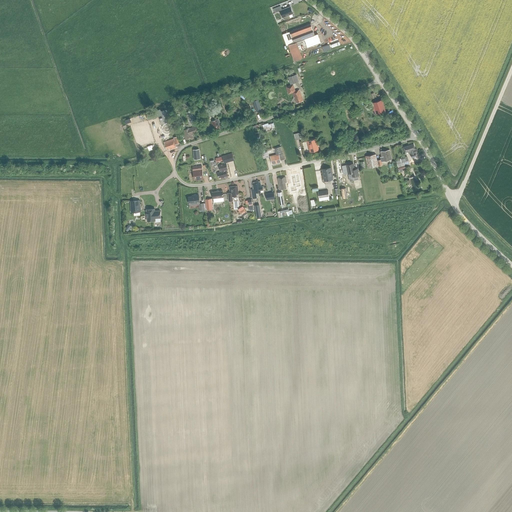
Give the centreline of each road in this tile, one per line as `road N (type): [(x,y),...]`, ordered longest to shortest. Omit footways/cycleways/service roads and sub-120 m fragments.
road 1 (residential): [(380,79),(183,147),(175,174),(191,186),(213,183),(417,135)]
road 2 (tertiary): [(511,264),(463,218),(417,135)]
